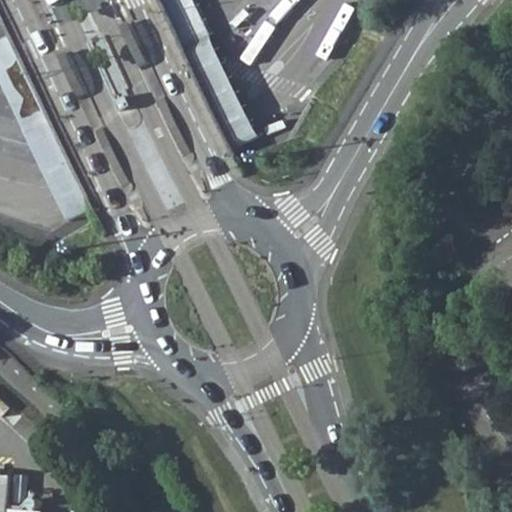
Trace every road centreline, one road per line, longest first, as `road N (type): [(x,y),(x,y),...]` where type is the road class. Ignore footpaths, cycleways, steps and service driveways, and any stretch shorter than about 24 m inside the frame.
road 1 (primary): [(17,0),(144,267)]
road 2 (primary): [(237,214),(131,0)]
road 3 (secondary): [(334,192),(452,0)]
road 4 (primary): [(371,511),(297,329)]
road 5 (primary): [(203,375),(289,511)]
